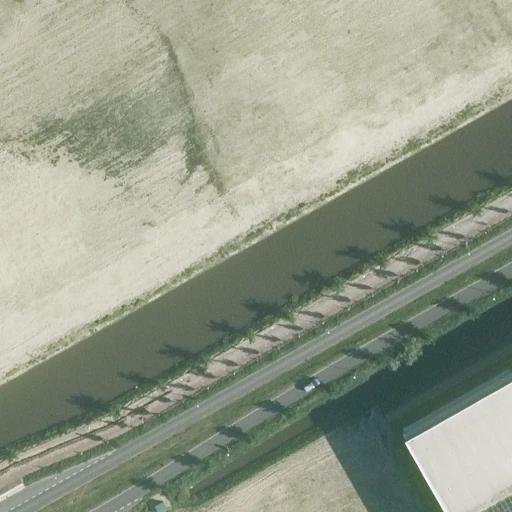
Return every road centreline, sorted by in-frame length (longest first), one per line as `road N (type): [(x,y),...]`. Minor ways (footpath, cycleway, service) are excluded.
road 1 (tertiary): [(511,234),(21,511)]
road 2 (tertiary): [(98,511),(511,271)]
